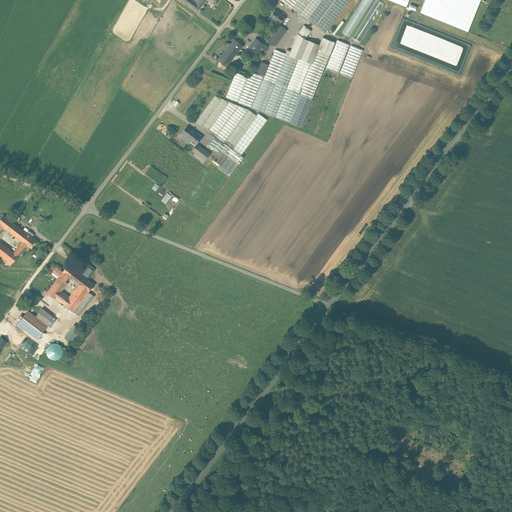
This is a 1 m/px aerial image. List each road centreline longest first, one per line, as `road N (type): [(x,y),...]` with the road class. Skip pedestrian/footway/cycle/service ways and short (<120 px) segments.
road 1 (secondary): [(328,305),(511,67)]
road 2 (residential): [(85,209),(243,0)]
road 3 (residential): [(328,305),(85,209)]
road 4 (secondary): [(169,511),(328,305)]
road 5 (track): [(292,477),(375,324)]
road 6 (track): [(219,447),(378,511)]
